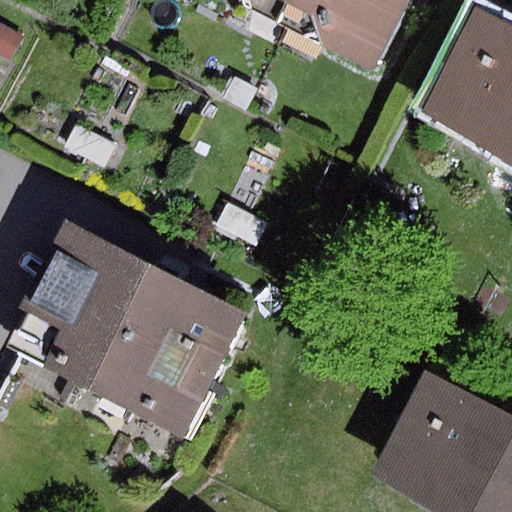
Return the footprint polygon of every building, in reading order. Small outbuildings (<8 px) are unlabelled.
[(276,0),(315,16),(324,41),(367,70),(404,0),(276,0)] [(511,27),(476,9),(424,112),(511,156),(511,27)] [(1,24),(0,24),(0,54),(11,60),(24,35),(1,24)] [(256,90),(234,78),(222,100),(245,112),(256,90)] [(74,124),(62,145),(102,167),(114,146),(74,124)] [(229,203),(217,226),(255,247),(268,224),(229,203)] [(166,272),(67,224),(26,307),(36,312),(16,353),(191,438),(252,314),(166,272)] [(511,511),(511,418),(425,373),(373,475),(443,511),(511,511)]
